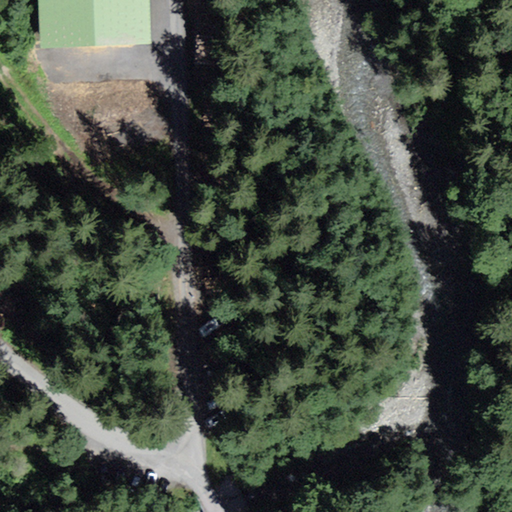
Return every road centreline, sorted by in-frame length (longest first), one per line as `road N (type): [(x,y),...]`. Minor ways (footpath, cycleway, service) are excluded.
road 1 (residential): [(176,0),(192,464)]
road 2 (residential): [(121,445),(0,359)]
